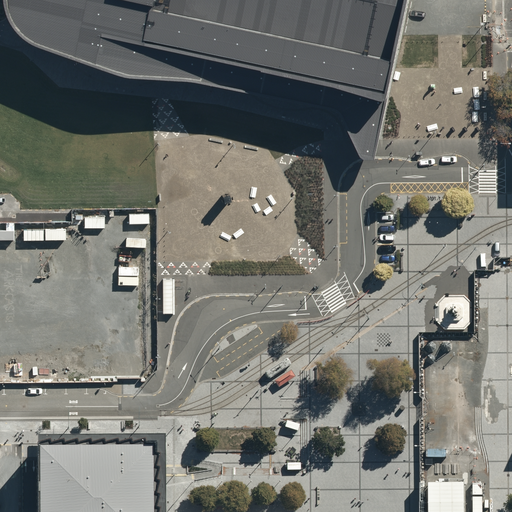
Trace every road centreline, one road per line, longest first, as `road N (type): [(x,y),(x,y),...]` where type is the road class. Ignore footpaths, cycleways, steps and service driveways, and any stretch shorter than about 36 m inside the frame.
road 1 (unclassified): [(138,406),(177,396),(199,351),(224,324),(256,312),(313,308),(350,286),(364,263),(360,206),(370,186),(511,176)]
road 2 (unclassified): [(138,406),(0,407)]
